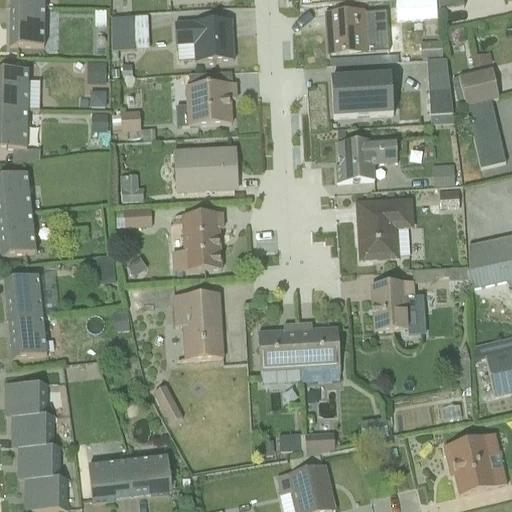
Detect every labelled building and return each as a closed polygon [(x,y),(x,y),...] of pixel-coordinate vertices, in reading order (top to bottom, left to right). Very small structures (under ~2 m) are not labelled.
[(8,0),(9,15),(51,15),(51,0),(8,0)] [(173,0),(174,11),(235,9),(234,0),(173,0)] [(455,0),(422,0),(424,17),(457,15),(455,0)] [(9,55),(51,55),(51,15),(9,15),(9,55)] [(328,65),(392,59),(389,18),(325,24),(328,65)] [(122,24),(98,24),(98,61),(122,61),(122,24)] [(200,73),(237,71),(236,33),(180,35),(181,55),(200,54),(200,73)] [(407,50),(407,65),(426,65),(426,50),(407,50)] [(413,98),(433,97),(432,66),(413,66),(413,98)] [(72,90),(92,91),(92,73),(73,73),(72,90)] [(0,77),(0,118),(33,118),(32,78),(0,77)] [(444,111),(484,108),(481,78),(441,82),(444,111)] [(339,127),(400,124),(398,84),(337,87),(339,127)] [(91,114),(91,92),(79,92),(79,114),(91,114)] [(189,137),(239,136),(238,92),(188,93),(189,137)] [(479,109),(452,114),(465,178),(492,173),(479,109)] [(0,158),(33,159),(33,118),(0,118),(0,158)] [(108,138),(126,139),(127,121),(109,120),(108,138)] [(98,140),(98,124),(77,125),(78,141),(98,140)] [(404,174),(403,148),(338,151),(340,190),(377,188),(376,175),(404,174)] [(177,206),(244,204),(242,157),(175,159),(177,206)] [(439,173),(418,173),(418,196),(440,196),(439,173)] [(0,187),(0,226),(35,221),(30,183),(0,187)] [(444,205),(424,206),(424,217),(444,217),(444,205)] [(413,241),(412,208),(356,210),(358,273),(401,272),(400,241),(413,241)] [(0,241),(4,268),(42,262),(35,221),(0,226),(0,241)] [(174,285),(228,280),(224,224),(185,227),(187,262),(173,263),(174,285)] [(3,289),(8,328),(47,323),(42,284),(3,289)] [(417,341),(415,294),(372,296),(375,343),(417,341)] [(187,372),(227,369),(223,303),(175,306),(177,336),(185,335),(187,372)] [(13,368),(52,363),(47,323),(8,328),(13,368)] [(303,380),(344,378),(342,339),(301,341),(303,380)] [(303,380),(301,341),(262,344),(264,382),(303,380)] [(480,403),(511,398),(511,349),(472,356),(480,403)] [(7,426),(15,426),(46,426),(47,395),(8,394),(7,426)] [(351,437),(372,435),(371,425),(350,427),(351,437)] [(21,455),(53,456),(53,426),(46,426),(15,426),(15,455),(21,455)] [(319,459),(320,446),(295,444),(294,458),(319,459)] [(457,505),(507,492),(495,444),(444,457),(457,505)] [(21,489),(26,489),(59,489),(59,456),(53,456),(21,455),(21,489)] [(136,508),(175,504),(171,466),(132,469),(136,508)] [(136,508),(132,469),(96,473),(100,511),(136,508)] [(282,511),(335,511),(328,478),(278,488),(282,511)] [(25,511),(66,511),(67,489),(59,489),(26,489),(25,511)]
